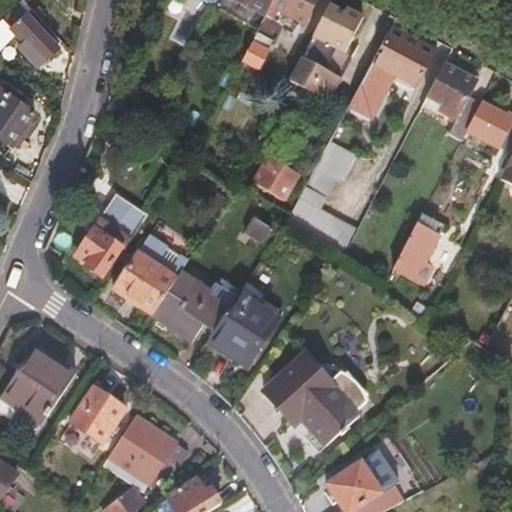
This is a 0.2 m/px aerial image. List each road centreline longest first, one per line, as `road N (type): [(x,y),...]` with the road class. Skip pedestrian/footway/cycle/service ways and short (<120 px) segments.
road 1 (residential): [(27,281),(190,406),(252,463),(283,511)]
road 2 (tertiary): [(109,0),(79,134),(27,281)]
road 3 (residential): [(395,0),(511,62)]
